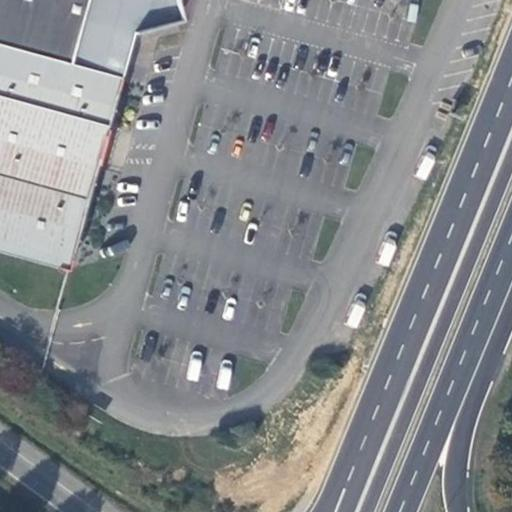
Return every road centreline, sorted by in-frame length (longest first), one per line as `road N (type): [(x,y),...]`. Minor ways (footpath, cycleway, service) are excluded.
road 1 (primary): [(511,168),(366,511)]
road 2 (primary): [(511,121),(417,358)]
road 3 (primary): [(402,511),(471,351)]
road 4 (trunk): [(417,358),(334,511)]
road 5 (primary): [(417,358),(358,511)]
road 6 (trunk): [(459,511),(471,351)]
